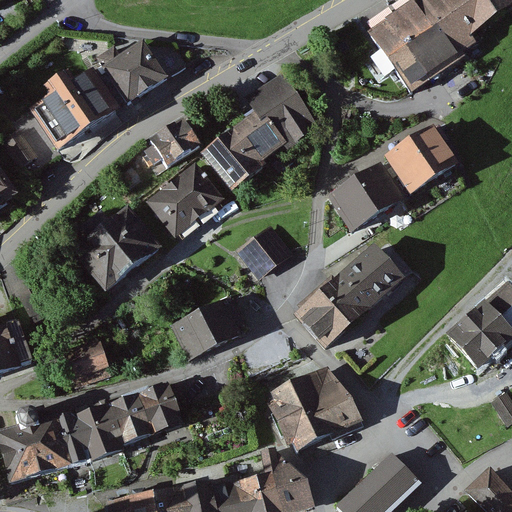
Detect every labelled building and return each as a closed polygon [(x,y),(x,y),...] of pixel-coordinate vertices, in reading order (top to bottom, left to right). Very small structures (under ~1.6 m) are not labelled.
[(474,42),(444,0),(421,0),(370,36),(414,98),(481,52),(474,42)] [(511,16),(499,0),(444,0),(474,42),(511,16)] [(511,15),(511,0),(499,0),(511,16),(511,15)] [(145,45),(104,72),(129,110),(170,83),(145,45)] [(51,104),(31,118),(60,158),(122,114),(95,76),(74,91),(66,79),(44,94),(51,104)] [(256,118),(203,158),(232,197),(262,174),(320,131),(280,78),(245,104),(256,118)] [(27,158),(43,145),(24,119),(7,131),(27,158)] [(187,119),(150,141),(168,171),(204,149),(187,119)] [(435,132),(387,164),(413,202),(440,184),(437,180),(457,165),(435,132)] [(203,166),(147,209),(174,245),(230,202),(203,166)] [(377,172),(332,201),(357,238),(402,209),(377,172)] [(0,184),(0,210),(12,202),(0,184)] [(90,243),(71,257),(103,298),(161,254),(129,212),(112,225),(104,215),(81,233),(90,243)] [(273,228),(236,254),(260,287),(297,261),(273,228)] [(378,244),(300,314),(332,349),(410,280),(378,244)] [(511,290),(509,286),(449,341),(483,378),(511,351),(511,290)] [(40,289),(18,301),(34,329),(56,317),(40,289)] [(227,301),(171,329),(191,368),(247,341),(227,301)] [(7,328),(0,330),(0,382),(24,374),(7,328)] [(102,348),(66,359),(78,395),(113,384),(102,348)] [(334,369),(266,405),(297,463),(365,427),(334,369)] [(21,432),(0,439),(0,458),(11,491),(185,430),(171,389),(67,425),(64,417),(41,425),(37,414),(17,421),(21,432)] [(208,488),(107,510),(107,511),(318,511),(311,489),(285,469),(280,456),(255,461),(258,484),(210,493),(208,488)] [(393,457),(337,511),(388,511),(418,485),(393,457)] [(511,511),(511,497),(489,475),(467,498),(481,511),(511,511)]
